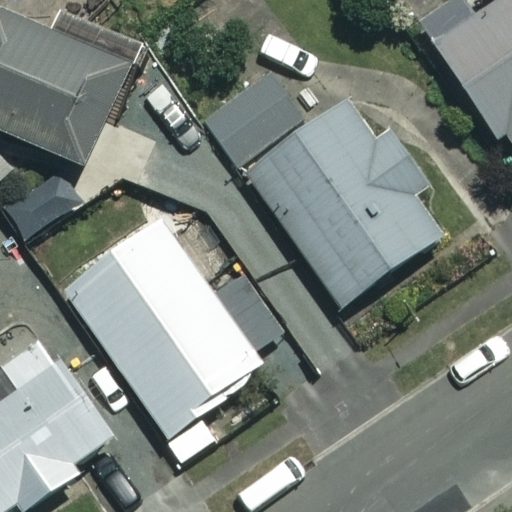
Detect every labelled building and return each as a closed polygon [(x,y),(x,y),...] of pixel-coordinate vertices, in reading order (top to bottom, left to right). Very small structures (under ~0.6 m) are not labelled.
[(511,144),(511,0),(501,0),(430,48),(500,153),(511,144)] [(127,71),(0,12),(0,137),(79,174),(127,71)] [(305,123),(240,168),(337,311),(454,231),(362,96),(311,132),(305,123)] [(76,213),(55,181),(0,217),(21,248),(76,213)] [(201,294),(157,229),(62,294),(164,442),(220,404),(212,393),(285,344),(235,271),(201,294)] [(0,511),(26,511),(117,454),(46,344),(0,373),(0,511)]
